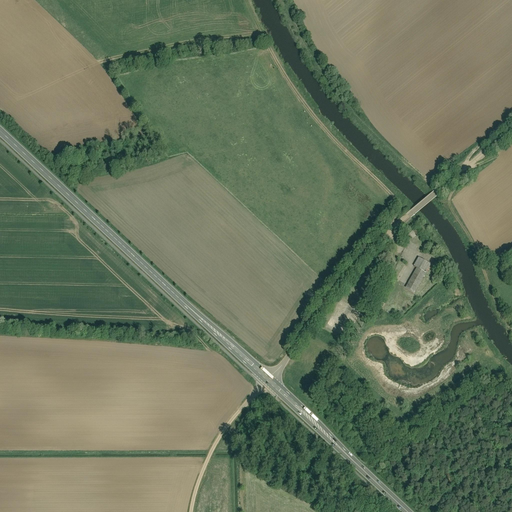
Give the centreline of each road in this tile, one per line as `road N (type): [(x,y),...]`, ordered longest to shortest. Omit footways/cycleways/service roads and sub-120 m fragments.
road 1 (primary): [(0,132),(268,381)]
road 2 (residential): [(511,128),(336,282),(268,381)]
road 3 (primary): [(268,381),(407,511)]
road 4 (track): [(190,511),(214,443),(268,381)]
